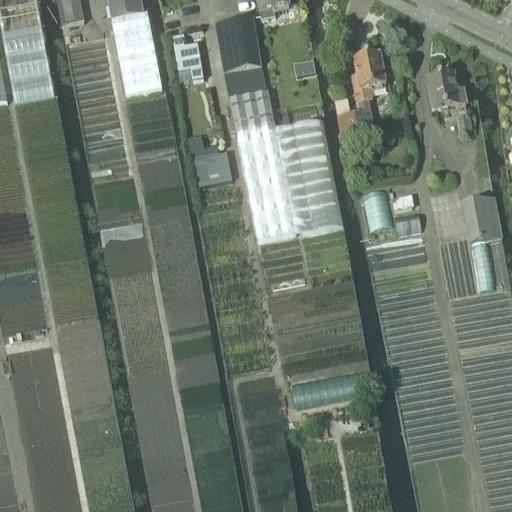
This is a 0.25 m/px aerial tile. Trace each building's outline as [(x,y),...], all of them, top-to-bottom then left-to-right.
[(83,30),(78,0),(58,4),(63,34),(83,30)] [(107,0),(126,102),(164,94),(148,18),(144,19),(140,0),(107,0)] [(273,15),(290,12),(287,0),(256,0),(262,25),(275,23),(273,15)] [(219,30),(227,79),(231,105),(266,98),(254,25),(219,30)] [(184,40),(172,42),(179,78),(190,76),(192,86),(204,84),(198,49),(186,51),(184,40)] [(344,105),(335,107),(338,122),(343,150),(349,149),(375,144),(368,105),(371,104),(371,100),(374,100),(372,93),(385,90),(380,61),(355,65),(357,81),(352,82),(357,107),(358,107),(360,118),(351,120),(348,105),(344,105)] [(429,84),(435,116),(466,111),(466,109),(464,96),(457,97),(454,79),(429,84)] [(294,241),(274,134),(268,98),(230,105),(257,248),(294,241)] [(457,124),(460,138),(471,136),(469,122),(457,124)] [(201,143),(189,145),(193,165),(218,160),(216,154),(203,156),(201,143)] [(470,249),(488,246),(502,243),(494,204),(463,211),(470,249)] [(368,250),(372,271),(424,261),(420,240),(368,250)] [(488,246),(470,249),(478,289),(496,285),(488,246)] [(293,391),(297,412),(367,399),(363,378),(293,391)]
